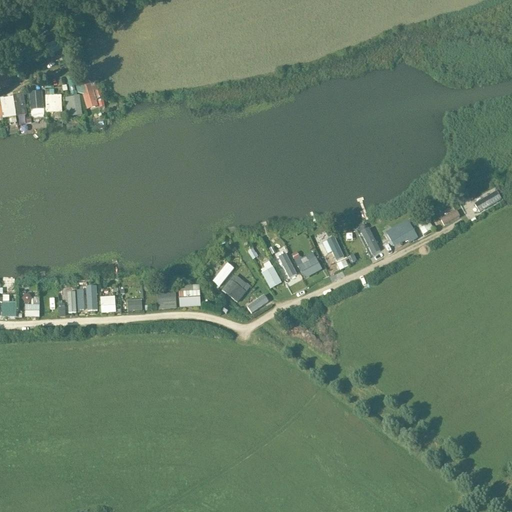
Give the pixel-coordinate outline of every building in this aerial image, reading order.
[(94,81),(83,82),(85,110),(104,108),(103,101),(95,102),(94,81)] [(54,91),(44,91),(45,114),(61,113),(61,95),(54,96),(54,91)] [(0,97),(0,118),(26,116),(24,95),(0,97)] [(80,97),(66,98),(67,117),(81,116),(80,97)] [(496,191),(473,204),(478,213),(501,201),(496,191)] [(439,219),(443,227),(460,218),(456,210),(439,219)] [(405,222),(384,231),(391,247),(406,241),(407,243),(416,239),(412,227),(407,229),(405,222)] [(371,255),(380,251),(368,228),(359,233),(371,255)] [(335,262),(343,258),(334,239),(325,243),(335,262)] [(273,252),(280,247),(275,240),(268,246),(273,252)] [(312,253),(293,262),(302,280),(321,271),(312,253)] [(336,264),(339,271),(347,267),(344,260),(336,264)] [(270,261),(262,263),(265,269),(261,271),(268,289),(279,285),(270,261)] [(220,288),(233,268),(224,263),(212,283),(220,288)] [(235,274),(221,291),(236,304),(250,287),(235,274)] [(86,311),(97,311),(95,286),(83,287),(84,303),(85,303),(86,311)] [(177,293),(178,308),(200,307),(198,286),(184,286),(185,293),(177,293)] [(83,310),(82,292),(66,292),(67,313),(77,313),(77,310),(83,310)] [(22,303),(31,303),(30,294),(21,295),(22,303)] [(156,295),(157,310),(175,309),(174,294),(156,295)] [(1,317),(15,318),(15,302),(9,302),(9,296),(1,296),(1,317)] [(115,313),(114,296),(99,297),(100,314),(115,313)] [(142,301),(126,301),(127,311),(142,311),(142,301)] [(24,317),(38,318),(39,305),(24,305),(24,317)]
